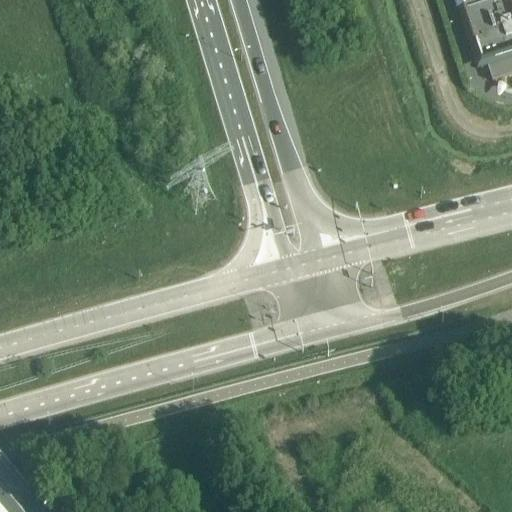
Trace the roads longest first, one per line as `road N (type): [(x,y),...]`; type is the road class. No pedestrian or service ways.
road 1 (primary): [(0,423),(318,335)]
road 2 (primary): [(281,271),(0,348)]
road 3 (motorway): [(203,0),(281,271)]
road 4 (motorway): [(317,262),(238,0)]
road 5 (secondary): [(318,335),(511,278)]
road 6 (secondary): [(511,213),(317,262)]
